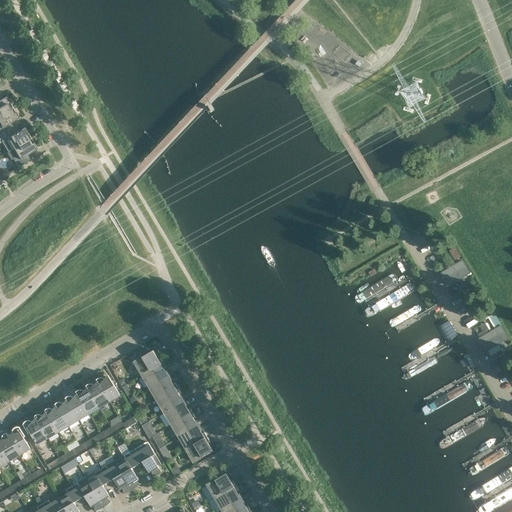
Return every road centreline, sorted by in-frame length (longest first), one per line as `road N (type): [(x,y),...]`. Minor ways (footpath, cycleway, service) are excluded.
road 1 (residential): [(0,417),(158,324),(232,451)]
road 2 (unclassified): [(0,214),(72,164),(0,43)]
road 3 (residential): [(404,241),(511,417)]
